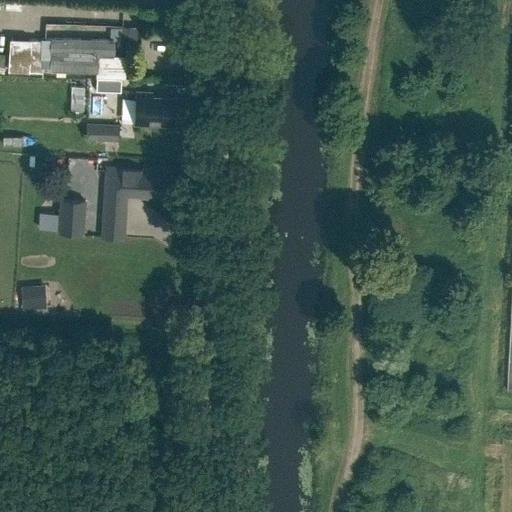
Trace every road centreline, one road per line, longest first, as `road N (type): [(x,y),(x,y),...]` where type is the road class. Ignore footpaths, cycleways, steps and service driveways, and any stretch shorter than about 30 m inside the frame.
road 1 (track): [(369,0),(350,218),(363,389),(347,511)]
road 2 (unclassified): [(202,511),(227,0)]
